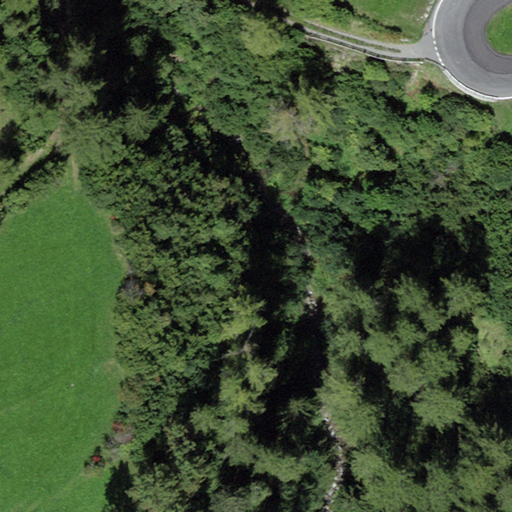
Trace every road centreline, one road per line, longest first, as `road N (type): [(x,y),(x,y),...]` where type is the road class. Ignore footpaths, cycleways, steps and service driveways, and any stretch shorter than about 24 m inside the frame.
road 1 (track): [(445,33),(367,38),(248,0)]
road 2 (track): [(53,0),(58,69),(50,115),(0,174)]
road 3 (tertiary): [(453,0),(444,19),(450,46),(471,66),(511,73)]
